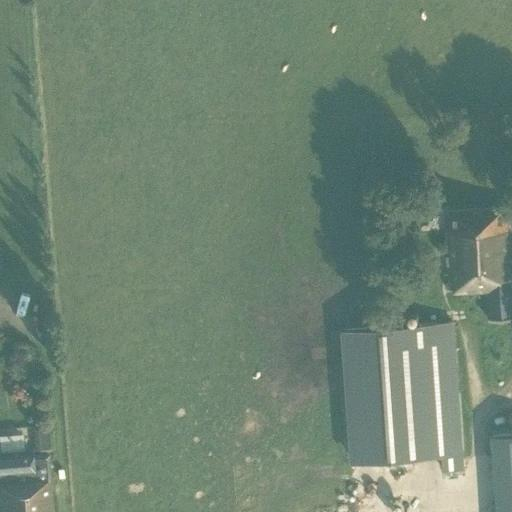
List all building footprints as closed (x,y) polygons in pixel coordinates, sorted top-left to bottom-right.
[(507,205),(449,208),(451,229),(446,230),(450,289),(453,289),(468,288),(468,293),(487,292),(488,318),(511,316),(511,235),(510,205),(507,205)] [(452,320),(346,328),(355,460),(442,454),(443,469),(463,468),(452,320)] [(48,449),(47,429),(33,430),(34,450),(48,449)] [(511,511),(511,433),(491,435),(495,502),(496,511),(511,511)] [(32,455),(32,448),(0,450),(0,511),(52,511),(48,454),(32,455)] [(412,511),(412,495),(391,496),(392,511),(412,511)]
